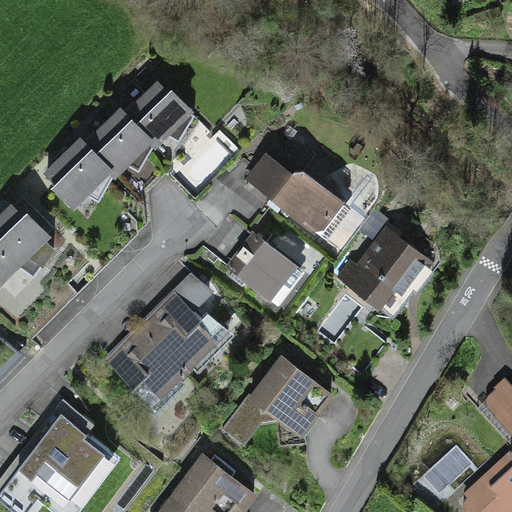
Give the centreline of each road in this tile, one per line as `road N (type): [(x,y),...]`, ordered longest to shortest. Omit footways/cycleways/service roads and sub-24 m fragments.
road 1 (residential): [(344,511),(511,233)]
road 2 (residential): [(0,416),(209,219)]
road 3 (residential): [(385,0),(511,131)]
